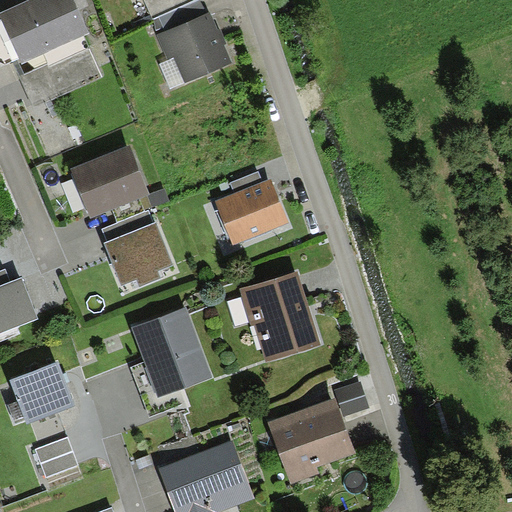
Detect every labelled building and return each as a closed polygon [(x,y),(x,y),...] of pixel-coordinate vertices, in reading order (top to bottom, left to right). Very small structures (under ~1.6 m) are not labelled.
[(67,0),(39,0),(0,16),(0,24),(17,65),(84,37),(67,0)] [(225,67),(202,16),(154,38),(177,89),(225,67)] [(131,139),(71,163),(90,212),(150,188),(131,139)] [(268,185),(215,206),(231,247),(284,227),(268,185)] [(151,228),(101,247),(120,295),(170,276),(151,228)] [(298,266),(239,284),(251,323),(255,322),(266,359),(321,342),(298,266)] [(1,270),(0,270),(0,333),(31,321),(16,281),(7,285),(1,270)] [(186,302),(132,322),(158,394),(213,374),(186,302)] [(58,353),(10,371),(27,417),(75,398),(58,353)] [(329,408),(268,431),(289,487),(316,476),(312,466),(346,453),(329,408)] [(69,435),(36,447),(46,475),(79,463),(69,435)] [(228,450),(161,474),(174,511),(215,511),(246,501),(228,450)] [(115,511),(112,503),(88,511),(115,511)]
